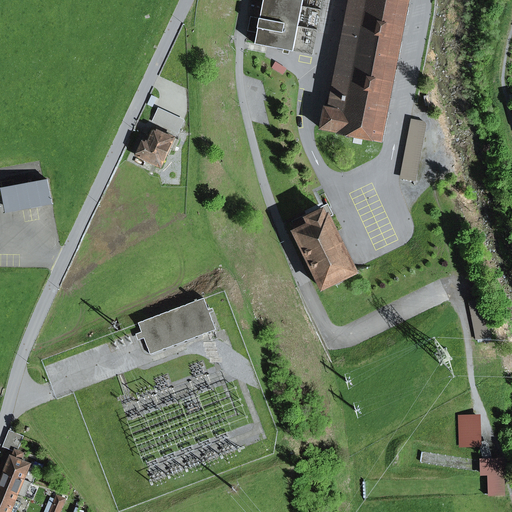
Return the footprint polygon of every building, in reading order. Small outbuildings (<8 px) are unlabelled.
[(255,44),(293,52),(303,0),(263,0),(260,18),(257,33),(255,44)] [(313,55),(323,0),(303,0),(293,52),(313,55)] [(329,109),(325,108),(321,129),(337,132),(336,133),(381,142),(385,118),(387,118),(388,115),(386,114),(389,99),(391,99),(391,96),(390,96),(392,81),(394,81),(395,78),(393,78),(396,62),(398,63),(399,59),(397,59),(400,44),(401,44),(402,41),(400,41),(403,25),(405,26),(406,23),(404,22),(407,7),(409,7),(409,4),(407,4),(408,0),(349,0),(344,31),(347,31),(339,72),(336,72),(329,109)] [(248,31),(257,33),(260,18),(251,17),(248,31)] [(272,68),(282,75),(286,69),(275,63),(272,68)] [(161,108),(155,121),(181,133),(187,119),(161,108)] [(414,122),(403,177),(413,179),(424,124),(414,122)] [(161,167),(169,148),(174,151),(179,140),(154,128),(148,141),(144,139),(137,156),(161,167)] [(4,201),(6,213),(52,204),(48,180),(2,188),(4,201)] [(322,289),(356,272),(329,217),(330,217),(327,210),(330,209),(328,204),(322,207),(323,210),(292,225),(322,289)] [(216,330),(211,315),(215,314),(211,303),(207,305),(204,298),(197,301),(197,300),(195,300),(195,302),(138,323),(142,332),(144,338),(150,355),(216,330)] [(477,340),(490,337),(483,299),(470,302),(477,340)] [(138,340),(144,338),(142,332),(136,334),(138,340)] [(459,417),(460,446),(479,445),(478,417),(459,417)] [(10,432),(4,446),(9,448),(13,450),(14,446),(18,448),(22,437),(17,435),(10,432)] [(3,463),(0,470),(24,480),(30,465),(20,461),(23,454),(16,451),(13,458),(11,457),(8,465),(3,463)] [(489,477),(490,494),(503,494),(502,465),(499,465),(499,460),(483,460),(481,474),(489,475),(489,477)] [(0,478),(2,479),(0,484),(0,486),(18,494),(24,480),(0,470),(0,478)] [(20,503),(15,501),(18,494),(0,486),(0,503),(17,511),(20,503)] [(51,511),(59,511),(65,500),(57,497),(51,511)] [(16,511),(17,511),(0,503),(0,511),(16,511)]
